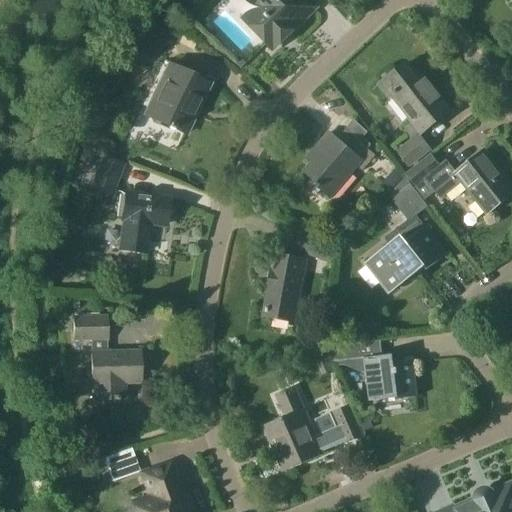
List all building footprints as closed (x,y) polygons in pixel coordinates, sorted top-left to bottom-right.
[(314,8),(305,0),(248,0),(255,7),(242,19),(272,49),(314,8)] [(407,63),(377,86),(389,101),(393,98),(420,134),(449,112),(419,74),(417,76),(407,63)] [(144,116),(185,135),(209,84),(168,65),(144,116)] [(315,186),(328,197),(354,167),(361,173),(375,157),(360,144),(351,154),(328,134),(307,159),(311,164),(303,173),(316,184),(315,186)] [(396,151),(407,165),(427,150),(417,136),(396,151)] [(84,146),(78,161),(97,169),(89,190),(111,199),(125,166),(102,157),(104,154),(84,146)] [(511,194),(511,190),(482,152),(455,173),(446,161),(439,167),(429,155),(404,175),(414,187),(412,190),(423,203),(435,193),(440,201),(461,185),(485,216),(511,194)] [(373,258),(364,265),(388,295),(397,288),(422,269),(426,272),(446,256),(419,222),(415,217),(427,208),(423,203),(412,190),(409,186),(390,201),(407,222),(393,232),(393,233),(385,239),(389,245),(373,258)] [(149,224),(164,226),(167,200),(125,194),(121,220),(124,220),(120,251),(145,254),(149,224)] [(301,236),(295,250),(326,262),(331,248),(301,236)] [(300,279),(301,279),(304,261),(277,256),(274,272),(271,271),(267,292),(269,292),(264,318),(289,322),(291,311),(294,311),(300,279)] [(74,340),(106,340),(106,317),(73,317),(74,340)] [(360,366),(361,376),(366,375),(370,402),(395,399),(395,401),(416,399),(411,359),(383,363),(382,358),(381,358),(379,342),(326,349),(333,365),(336,364),(337,369),(360,366)] [(140,385),(139,351),(90,352),(91,401),(124,401),(124,385),(140,385)] [(286,419),(264,428),(271,445),(276,443),(286,469),(321,454),(321,453),(345,443),(339,428),(313,439),(314,441),(310,443),(298,416),(304,413),(299,401),(298,401),(296,397),(280,404),(282,408),(282,409),(286,419)] [(348,409),(333,415),(339,428),(345,443),(345,444),(360,438),(348,409)] [(368,416),(359,419),(364,432),(373,429),(368,416)] [(131,450),(103,460),(111,483),(139,473),(131,450)] [(182,511),(167,467),(142,476),(150,499),(132,505),(134,511),(182,511)] [(475,500),(447,511),(511,511),(511,484),(492,493),(488,490),(483,490),(479,492),(476,495),(475,500)]
